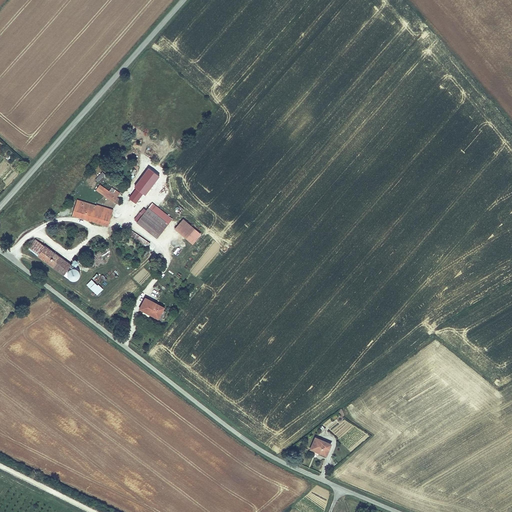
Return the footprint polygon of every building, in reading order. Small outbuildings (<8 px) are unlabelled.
[(136,189),(143,194),(147,193),(159,176),(148,168),(135,186),(136,189)] [(104,175),(102,173),(96,180),(97,181),(98,179),(99,180),(104,175)] [(117,197),(120,192),(112,187),(109,191),(100,185),(96,191),(102,194),(103,192),(108,195),(106,197),(116,203),(119,198),(117,197)] [(136,203),(143,194),(136,189),(129,198),(136,203)] [(108,225),(113,209),(97,205),(97,206),(77,200),(73,215),(108,225)] [(152,203),(149,208),(169,224),(172,219),(152,203)] [(134,220),(137,222),(147,210),(144,208),(134,220)] [(157,238),(169,224),(149,208),(147,210),(137,222),(157,238)] [(193,245),(202,234),(183,219),(175,229),(193,245)] [(146,248),(150,244),(135,233),(132,238),(146,248)] [(36,239),(28,249),(64,276),(72,265),(36,239)] [(171,251),(176,255),(180,250),(176,246),(171,251)] [(97,296),(103,290),(92,279),(86,285),(97,296)] [(166,308),(145,298),(139,310),(151,317),(153,314),(160,318),(166,308)] [(327,456),(333,443),(316,436),(310,449),(327,456)]
